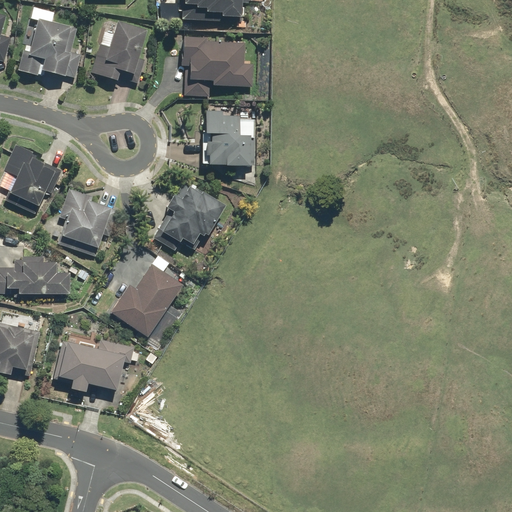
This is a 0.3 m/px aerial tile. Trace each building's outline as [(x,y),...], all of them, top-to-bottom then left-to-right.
[(244,17),(244,0),(183,0),(183,20),(207,21),(207,15),(244,17)] [(6,15),(0,12),(0,59),(5,61),(12,37),(1,34),(6,15)] [(78,26),(40,16),(31,50),(24,48),(18,69),(42,75),(44,68),(75,76),(82,54),(71,51),(78,26)] [(140,57),(149,27),(119,18),(111,46),(99,42),(91,71),(119,79),(119,76),(139,82),(146,59),(140,57)] [(208,36),(185,35),(181,95),(210,97),(211,84),(252,86),(254,63),(244,62),(245,42),(208,39),(208,36)] [(224,109),(207,108),(207,163),(255,163),(255,119),(241,119),(241,114),(224,113),(224,109)] [(17,174),(5,199),(36,213),(46,193),(51,195),(64,169),(36,156),(38,153),(16,143),(4,168),(17,174)] [(210,233),(227,203),(186,180),(154,237),(176,249),(181,240),(195,248),(203,234),(204,234),(206,231),(210,233)] [(259,188),(245,185),(243,194),(257,197),(259,188)] [(66,219),(58,243),(96,255),(103,233),(110,236),(119,208),(92,199),(93,194),(70,186),(60,217),(66,219)] [(0,292),(71,294),(71,269),(58,269),(58,260),(44,259),(44,256),(24,255),(23,259),(15,259),(15,266),(0,265),(0,292)] [(131,282),(112,309),(149,335),(185,283),(153,261),(136,285),(131,282)] [(0,369),(31,376),(40,330),(0,322),(0,369)] [(100,346),(69,338),(68,340),(64,339),(54,379),(72,384),(71,387),(87,391),(89,381),(117,388),(124,360),(132,362),(136,346),(102,338),(100,346)]
